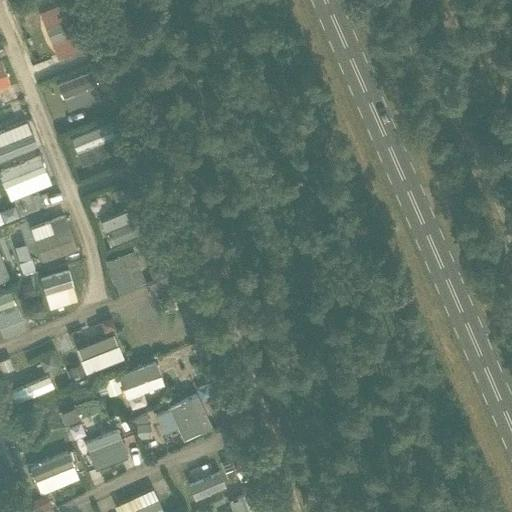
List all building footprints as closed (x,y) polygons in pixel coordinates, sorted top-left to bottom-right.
[(57,56),(97,41),(81,0),(65,0),(39,10),(57,56)] [(0,57),(0,82),(9,79),(0,57)] [(67,108),(99,94),(87,66),(55,80),(67,108)] [(119,88),(108,92),(114,106),(124,102),(119,88)] [(129,120),(126,111),(114,116),(118,125),(129,120)] [(25,117),(0,127),(0,156),(35,142),(25,117)] [(93,144),(98,156),(123,147),(112,120),(72,136),(72,140),(74,147),(78,150),(93,144)] [(0,177),(5,195),(48,183),(40,154),(0,165),(0,177)] [(116,199),(131,195),(128,184),(113,188),(116,199)] [(119,204),(98,212),(108,241),(130,233),(119,204)] [(64,215),(30,227),(42,260),(76,248),(64,215)] [(164,245),(172,242),(168,233),(161,236),(164,245)] [(0,249),(0,278),(10,275),(0,249)] [(118,290),(144,281),(132,249),(106,258),(118,290)] [(30,258),(19,261),(23,271),(34,268),(30,258)] [(148,266),(151,277),(162,273),(159,262),(148,266)] [(68,266),(38,275),(47,306),(77,297),(68,266)] [(36,293),(31,281),(21,285),(25,296),(36,293)] [(10,287),(0,290),(0,323),(20,317),(10,287)] [(43,303),(38,301),(32,303),(30,307),(32,314),(36,316),(43,314),(45,309),(43,303)] [(99,320),(104,331),(115,326),(110,315),(99,320)] [(74,345),(85,370),(122,355),(112,329),(74,345)] [(39,358),(44,369),(56,364),(51,353),(39,358)] [(152,356),(116,372),(131,406),(147,399),(143,390),(164,381),(152,356)] [(13,368),(9,357),(0,360),(0,367),(2,372),(13,368)] [(69,367),(73,377),(84,373),(80,363),(69,367)] [(47,372),(8,388),(13,400),(53,384),(47,372)] [(121,390),(115,376),(103,380),(109,395),(121,390)] [(105,392),(102,384),(96,386),(99,395),(105,392)] [(211,425),(196,393),(167,406),(168,408),(156,414),(164,432),(177,426),(183,438),(211,425)] [(79,417),(74,406),(61,412),(66,423),(79,417)] [(148,436),(147,412),(131,419),(136,422),(137,437),(148,436)] [(132,423),(119,428),(124,442),(137,437),(132,423)] [(91,466),(126,456),(118,428),(83,437),(91,466)] [(0,441),(0,473),(13,467),(0,441)] [(37,491),(79,474),(67,447),(26,465),(37,491)] [(221,461),(227,476),(236,473),(230,458),(221,461)] [(193,496),(224,487),(218,469),(187,478),(193,496)] [(263,511),(256,488),(226,497),(230,511),(263,511)] [(33,499),(38,511),(51,505),(46,493),(33,499)]
